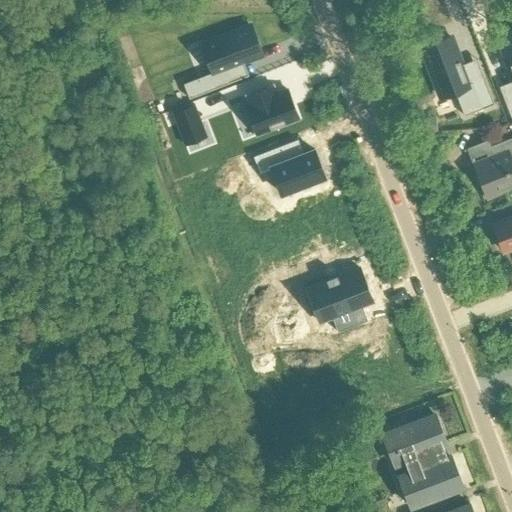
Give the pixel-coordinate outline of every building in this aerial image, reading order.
[(225,68),(243,61),(261,54),(249,24),(202,43),(213,71),(183,82),(189,97),(230,81),(225,68)] [(452,37),(422,48),(439,95),(457,88),(459,94),(456,95),(464,115),(494,104),(484,77),(469,82),(462,63),(452,37)] [(511,37),(499,42),(511,76),(511,89),(502,93),(510,115),(511,114),(511,37)] [(251,103),(246,105),(256,133),(298,117),(287,89),(277,93),(272,95),(268,86),(247,94),(251,103)] [(194,104),(173,112),(185,143),(206,135),(194,104)] [(414,120),(405,121),(406,133),(415,132),(414,120)] [(511,136),(490,145),(493,154),(473,162),(487,199),(501,193),(500,191),(511,186),(511,136)] [(290,141),(252,155),(258,171),(268,167),(279,197),(325,179),(314,149),(296,156),(290,141)] [(193,202),(205,197),(197,175),(184,179),(184,180),(192,202),(193,202)] [(342,175),(331,179),(334,188),(346,184),(342,175)] [(316,203),(270,220),(280,246),(295,240),(303,260),(350,242),(337,209),(321,216),(316,203)] [(511,215),(492,223),(503,251),(511,247),(511,215)] [(368,239),(356,244),(360,253),(371,249),(368,239)] [(326,280),(306,288),(319,321),(331,317),(337,332),(367,320),(361,305),(372,301),(359,267),(337,276),(336,274),(325,279),(326,280)] [(350,344),(313,358),(318,373),(341,365),(352,393),(401,375),(390,347),(356,359),(350,344)] [(383,435),(394,465),(405,461),(409,473),(399,477),(410,507),(463,486),(452,456),(447,458),(443,446),(447,445),(436,415),(383,435)] [(373,511),(390,511),(385,496),(370,502),(373,511)]
